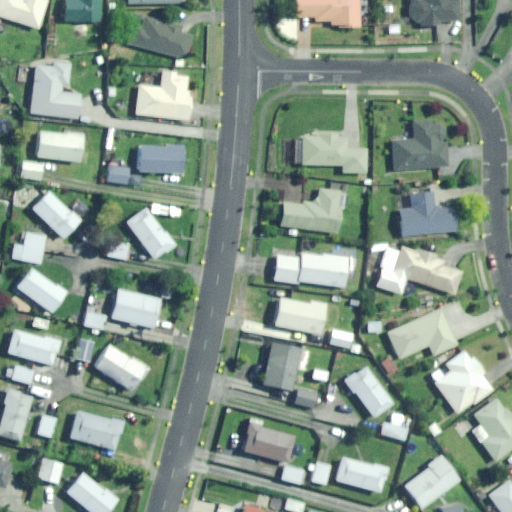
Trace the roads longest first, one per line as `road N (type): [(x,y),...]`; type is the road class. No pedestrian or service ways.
road 1 (residential): [(240,69),(446,74),(465,84),(493,126),(498,245),(511,297)]
road 2 (residential): [(164,511),(216,289),(240,69)]
